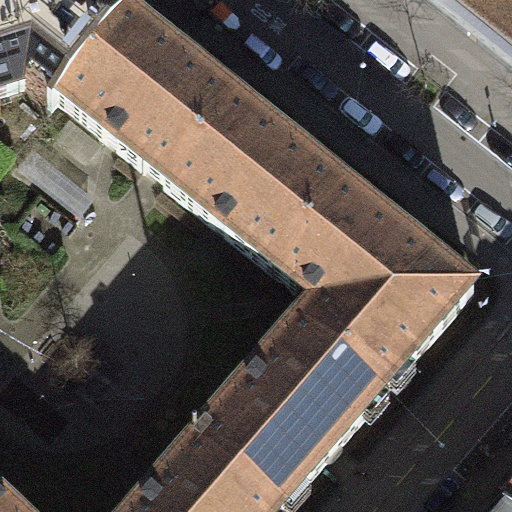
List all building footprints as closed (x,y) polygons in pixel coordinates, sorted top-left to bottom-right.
[(0,0),(0,72),(32,63),(70,93),(129,20),(102,0),(0,0)] [(511,0),(422,0),(473,40),(511,71),(511,0)] [(236,106),(129,20),(70,93),(59,107),(167,193),(236,106)] [(344,192),(236,106),(167,193),(274,279),(344,192)] [(297,297),(302,290),(313,291),(324,301),(303,326),(386,398),(475,297),(344,192),(274,279),(297,297)] [(272,511),(286,511),(386,398),(303,326),(197,446),(272,511)] [(272,511),(197,446),(140,511),(272,511)] [(0,511),(9,511),(0,503),(0,511)]
